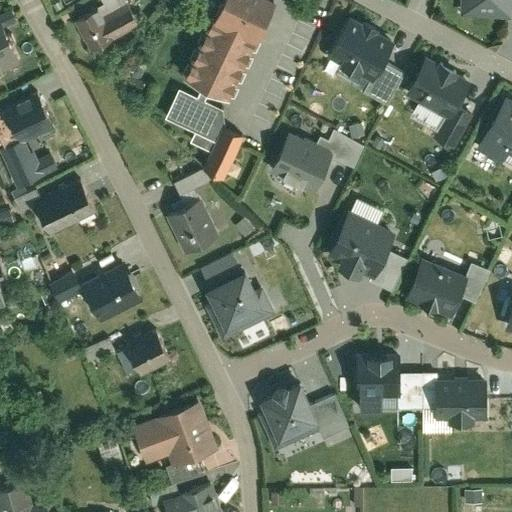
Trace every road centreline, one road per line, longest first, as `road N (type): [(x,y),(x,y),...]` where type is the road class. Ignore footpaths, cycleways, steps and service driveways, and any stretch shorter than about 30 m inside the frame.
road 1 (residential): [(28,0),(80,91),(220,386)]
road 2 (residential): [(511,361),(383,317),(220,386)]
road 3 (residential): [(511,78),(365,0)]
road 4 (residential): [(220,386),(238,432),(250,511)]
